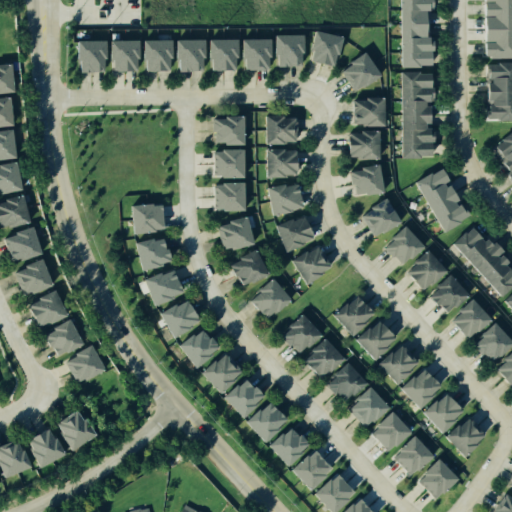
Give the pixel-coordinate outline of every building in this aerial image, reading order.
[(437,66),(435,0),(403,0),(405,67),(437,66)] [(511,58),(511,0),(487,0),(488,59),(511,58)] [(319,33),(349,44),(337,66),(330,63),(323,60),(310,54),(319,33)] [(276,40),(279,65),(303,62),(300,37),(276,40)] [(242,40),(244,67),(272,65),(270,38),(242,40)] [(211,41),(213,68),(242,66),(240,39),(211,41)] [(179,42),(181,69),(210,67),(208,40),(179,42)] [(148,43),(150,70),(178,68),(176,41),(148,43)] [(78,45),(80,72),(108,70),(107,43),(78,45)] [(114,45),(116,72),(144,70),(143,43),(114,45)] [(346,67),(356,88),(380,76),(366,52),(346,67)] [(0,61),(7,61),(12,91),(0,91),(0,61)] [(511,120),(511,62),(488,63),(489,120),(511,120)] [(438,160),(436,74),(403,74),(405,160),(438,160)] [(0,98),(0,126),(11,126),(10,98),(0,98)] [(349,98),(348,124),(382,125),(383,99),(349,98)] [(254,111),(254,145),(290,145),(291,112),(254,111)] [(217,117),(219,144),(247,142),(245,115),(217,117)] [(0,131),(6,131),(11,156),(0,157),(0,131)] [(348,133),(348,158),(382,159),(383,134),(348,133)] [(511,134),(497,145),(511,166),(511,134)] [(248,151),(221,150),(220,178),(247,179),(248,151)] [(267,152),(268,177),(299,176),(298,151),(267,152)] [(0,162),(11,161),(17,185),(0,188),(0,162)] [(352,174),(357,198),(384,192),(379,168),(352,174)] [(472,213),(446,173),(419,182),(449,228),(472,213)] [(247,184),(220,183),(219,211),(246,212),(247,184)] [(270,190),(275,215),(306,208),(300,183),(270,190)] [(0,202),(3,229),(31,225),(28,198),(0,202)] [(386,198),(365,214),(379,234),(401,220),(386,198)] [(158,204),(131,209),(136,236),(163,232),(158,204)] [(278,225),(284,244),(316,233),(309,214),(278,225)] [(247,216),(221,224),(229,251),(255,243),(247,216)] [(4,238),(15,262),(41,251),(30,226),(4,238)] [(511,284),(511,266),(473,226),(455,243),(503,293),(511,284)] [(406,228),(422,246),(404,261),(388,243),(406,228)] [(134,243),(139,270),(167,265),(162,238),(134,243)] [(288,256),(304,286),(336,269),(321,239),(288,256)] [(271,273),(259,249),(234,262),(246,286),(271,273)] [(430,251),(446,269),(428,285),(412,266),(430,251)] [(42,259),(17,268),(26,295),(52,286),(42,259)] [(173,270),(147,278),(155,305),(181,297),(173,270)] [(452,276),(467,294),(449,310),(433,291),(452,276)] [(250,299),(273,279),(289,298),(267,318),(250,299)] [(57,289),(32,301),(45,326),(69,314),(57,289)] [(511,292),(503,301),(511,310),(511,292)] [(334,316),(354,334),(375,312),(356,293),(334,316)] [(474,299),(490,318),(472,333),(456,315),(474,299)] [(186,301),(162,313),(174,339),(198,327),(186,301)] [(283,335),(303,315),(321,334),(302,353),(283,335)] [(359,339),(375,354),(395,334),(380,318),(359,339)] [(71,319),(47,331),(59,356),(84,344),(71,319)] [(480,341),(498,326),(511,342),(511,344),(495,359),(480,341)] [(181,349),(204,329),(221,348),(198,368),(181,349)] [(306,361),(325,341),(343,359),(324,379),(306,361)] [(381,362),(397,380),(419,361),(402,343),(381,362)] [(92,346),(68,358),(80,383),(105,372),(92,346)] [(205,373),(227,353),(244,372),(221,392),(205,373)] [(511,378),(501,365),(511,355),(511,378)] [(328,383),(344,401),(365,382),(349,365),(328,383)] [(402,387),(420,405),(441,384),(422,366),(402,387)] [(226,398),(246,378),(264,397),(245,416),(226,398)] [(348,407),(365,427),(387,408),(371,388),(348,407)] [(425,411),(442,428),(463,408),(446,391),(425,411)] [(248,425),(268,405),(286,423),(266,443),(248,425)] [(82,412),(58,424),(70,450),(95,438),(82,412)] [(370,432),(387,451),(409,431),(393,412),(370,432)] [(448,435),(466,453),(486,433),(468,415),(448,435)] [(274,446),(289,464),(310,446),(294,428),(274,446)] [(53,429),(29,441),(41,466),(66,454),(53,429)] [(392,455),(410,476),(432,456),(414,436),(392,455)] [(24,442),(0,449),(6,474),(18,472),(31,468),(24,442)] [(336,470),(320,450),(296,468),(312,489),(336,470)] [(417,481),(439,459),(458,477),(436,499),(417,481)] [(511,492),(500,485),(511,465),(511,492)] [(316,494),(333,511),(355,492),(339,474),(316,494)] [(511,499),(511,511),(487,511),(485,510),(500,492),(511,499)] [(340,511),(367,511),(354,498),(340,511)] [(172,511),(179,500),(206,511),(172,511)]
